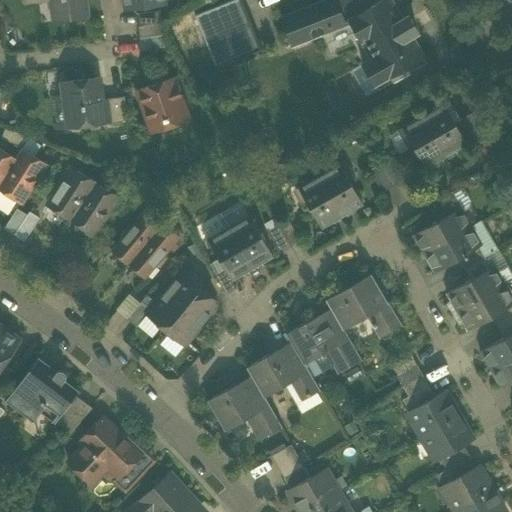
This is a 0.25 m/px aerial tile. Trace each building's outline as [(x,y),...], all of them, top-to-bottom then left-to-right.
[(59,0),(62,21),(88,17),(85,0),(23,0),(24,3),(47,0),(59,0)] [(49,0),(52,22),(62,21),(59,0),(49,0)] [(166,5),(165,0),(122,0),(123,11),(166,5)] [(232,0),(195,15),(216,67),(261,49),(240,0),(232,0)] [(423,57),(411,36),(402,19),(390,0),(382,0),(366,9),(357,15),(352,6),(340,12),(335,0),(326,0),(281,18),(292,46),(321,34),(350,23),(361,41),(369,37),(378,54),(371,58),(371,59),(362,64),(374,85),(389,76),(393,83),(410,74),(406,67),(423,57)] [(352,6),(357,15),(366,9),(362,0),(335,0),(340,12),(352,6)] [(136,15),(137,26),(161,23),(160,12),(136,15)] [(408,16),(402,19),(411,36),(418,32),(408,16)] [(163,35),(161,23),(137,26),(139,38),(163,35)] [(321,34),(329,54),(361,41),(350,23),(321,34)] [(139,38),(141,50),(165,47),(163,35),(139,38)] [(369,37),(361,41),(371,58),(378,54),(369,37)] [(378,92),(374,85),(362,64),(351,71),(366,98),(378,92)] [(63,83),(65,99),(68,122),(104,118),(98,78),(63,83)] [(137,91),(149,127),(164,122),(172,125),(189,119),(174,78),(137,91)] [(107,99),(111,123),(128,120),(125,97),(107,99)] [(56,124),(68,122),(65,99),(53,100),(56,124)] [(443,103),(422,115),(446,156),(467,144),(454,123),(443,103)] [(454,123),(467,144),(484,133),(472,113),(454,123)] [(425,168),(446,156),(422,115),(402,127),(425,168)] [(0,138),(22,148),(29,137),(5,127),(0,138)] [(21,149),(15,160),(0,184),(0,188),(20,201),(20,202),(21,202),(45,164),(44,164),(22,150),(21,149)] [(0,184),(15,160),(0,150),(0,184)] [(393,158),(381,164),(393,185),(404,178),(393,158)] [(339,163),(318,175),(342,216),(363,204),(339,163)] [(384,190),(393,185),(381,164),(372,170),(384,190)] [(49,205),(71,219),(95,182),(73,168),(72,167),(48,205),(49,205)] [(321,229),(342,216),(318,175),(297,187),(321,229)] [(116,197),(95,182),(71,219),(93,233),(92,234),(94,234),(118,197),(117,196),(116,197)] [(431,211),(436,221),(459,208),(460,209),(460,208),(454,197),(431,211)] [(4,229),(14,235),(27,215),(17,208),(4,229)] [(412,235),(423,254),(470,226),(460,209),(459,208),(436,221),(412,235)] [(112,250),(128,264),(162,223),(146,209),(133,225),(127,225),(121,233),(121,239),(112,250)] [(29,212),(27,215),(14,235),(24,242),(39,218),(29,212)] [(249,215),(228,227),(252,269),(273,257),(249,215)] [(289,219),(278,225),(269,230),(281,250),(290,246),(301,239),(289,219)] [(179,237),(162,223),(128,264),(145,278),(154,266),(160,266),(167,258),(166,253),(179,237)] [(481,245),(470,226),(423,254),(434,272),(459,258),(478,247),(481,245)] [(231,281),(252,269),(228,227),(207,240),(224,269),(231,281)] [(459,258),(465,268),(484,257),(478,247),(459,258)] [(490,268),(484,257),(465,268),(471,279),(490,268)] [(446,293),(457,312),(504,284),(493,266),(490,268),(471,279),(446,293)] [(146,315),(184,346),(214,309),(195,294),(198,290),(203,285),(183,269),(156,303),(146,315)] [(214,275),(226,295),(236,289),(231,281),(224,269),(214,275)] [(331,308),(335,315),(343,329),(369,314),(375,323),(372,325),(374,328),(376,326),(382,337),(401,326),(371,274),(326,299),(331,308)] [(511,298),(504,284),(457,312),(468,330),(492,316),(511,304),(511,298)] [(126,319),(136,327),(146,315),(156,303),(146,295),(137,287),(117,311),(126,319)] [(217,305),(198,290),(195,294),(214,309),(217,305)] [(511,304),(492,316),(498,327),(511,318),(511,304)] [(331,308),(314,317),(318,324),(335,315),(331,308)] [(291,342),(304,364),(330,349),(342,371),(361,360),(343,329),(335,315),(318,324),(314,317),(286,333),(291,342)] [(511,332),(511,318),(498,327),(504,337),(511,332)] [(20,340),(3,327),(0,331),(0,366),(2,363),(7,356),(8,357),(20,340)] [(480,351),(490,370),(511,357),(511,332),(504,337),(480,351)] [(319,390),(312,377),(304,364),(291,342),(247,367),(251,375),(255,382),(264,397),(291,382),(302,400),(319,390)] [(337,374),(342,371),(330,349),(304,364),(312,377),(332,365),(337,374)] [(390,365),(396,376),(416,365),(410,354),(390,365)] [(511,357),(490,370),(501,389),(511,382),(511,357)] [(76,392),(62,382),(65,379),(65,377),(65,375),(64,373),(63,372),(61,371),(58,371),(56,372),(52,378),(47,374),(47,370),(46,366),(37,360),(5,401),(25,416),(38,399),(58,414),(59,415),(74,395),(76,392)] [(0,387),(12,370),(2,363),(0,366),(0,387)] [(396,376),(402,387),(422,375),(416,365),(396,376)] [(251,375),(235,385),(239,391),(255,382),(251,375)] [(402,387),(408,397),(428,386),(422,375),(402,387)] [(281,427),(264,397),(255,382),(239,391),(235,385),(207,401),(225,430),(251,415),(264,437),(281,427)] [(434,396),(428,386),(408,397),(402,400),(408,411),(434,396)] [(408,411),(422,436),(458,415),(444,390),(434,396),(408,411)] [(53,421),(70,434),(92,408),(74,395),(59,415),(58,414),(53,421)] [(472,440),(458,415),(422,436),(436,460),(439,458),(463,445),(472,440)] [(68,462),(90,483),(100,473),(96,470),(103,462),(107,466),(119,477),(137,458),(141,454),(102,416),(80,439),(84,444),(68,462)] [(271,455),(278,466),(297,455),(291,444),(271,455)] [(446,470),(449,467),(469,456),(463,445),(439,458),(446,470)] [(304,466),(297,455),(278,466),(284,477),(304,466)] [(475,467),(469,456),(449,467),(455,478),(475,467)] [(119,477),(129,486),(147,467),(137,458),(119,477)] [(96,470),(100,473),(107,466),(103,462),(96,470)] [(442,485),(456,510),(493,490),(479,465),(475,467),(455,478),(442,485)] [(309,476),(304,466),(284,477),(290,487),(309,476)] [(287,489),(300,511),(304,511),(338,493),(323,468),(309,476),(290,487),(287,489)] [(198,511),(195,508),(198,506),(185,492),(188,490),(183,485),(181,486),(169,473),(128,511),(157,511),(159,511),(198,511)] [(505,511),(497,498),(493,490),(456,510),(457,511),(505,511)] [(348,511),(338,493),(304,511),(348,511)]
